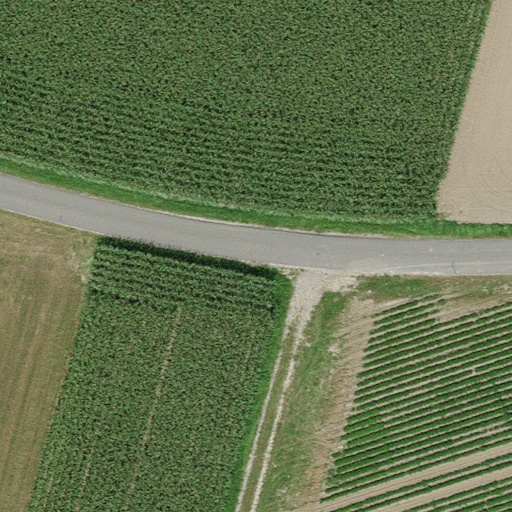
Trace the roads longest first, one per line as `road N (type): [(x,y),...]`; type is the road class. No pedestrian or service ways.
road 1 (unclassified): [(0,200),(331,265),(448,273),(511,267)]
road 2 (track): [(331,265),(262,511)]
